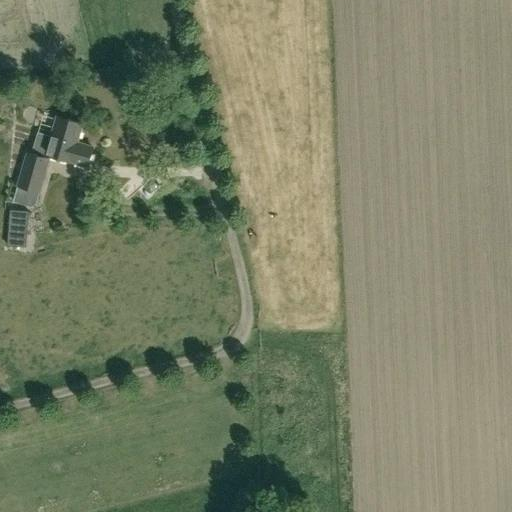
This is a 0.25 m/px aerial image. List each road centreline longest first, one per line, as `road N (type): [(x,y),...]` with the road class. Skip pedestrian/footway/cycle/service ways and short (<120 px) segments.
road 1 (unknown): [(220,199),(251,314),(242,341),(0,415)]
road 2 (unknown): [(175,0),(220,199)]
road 3 (unknown): [(220,199),(203,215),(111,214),(86,139)]
